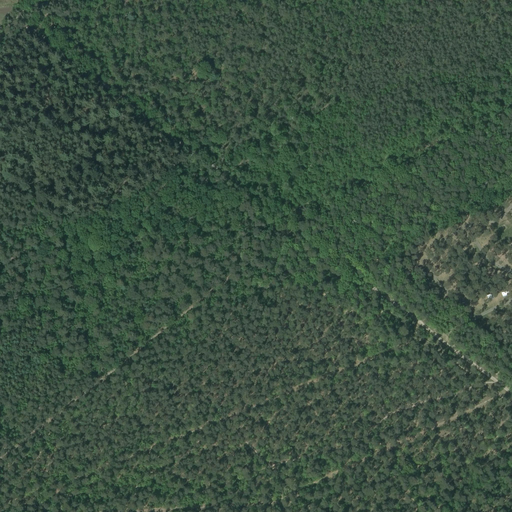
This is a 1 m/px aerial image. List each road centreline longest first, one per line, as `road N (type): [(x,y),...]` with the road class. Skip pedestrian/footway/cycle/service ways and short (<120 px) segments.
road 1 (unknown): [(497,382),(393,412),(350,444),(229,484),(184,493),(93,490),(63,498),(58,511)]
road 2 (unknown): [(511,393),(188,148)]
road 3 (track): [(285,233),(0,459)]
road 4 (track): [(226,418),(295,492),(498,395)]
road 5 (track): [(511,405),(285,233)]
road 6 (track): [(188,148),(34,32),(0,51)]
road 7 (track): [(189,152),(161,177),(0,264)]
road 8 (track): [(313,511),(295,492),(270,502),(130,511)]
road 9 (track): [(285,233),(196,168),(188,148)]
